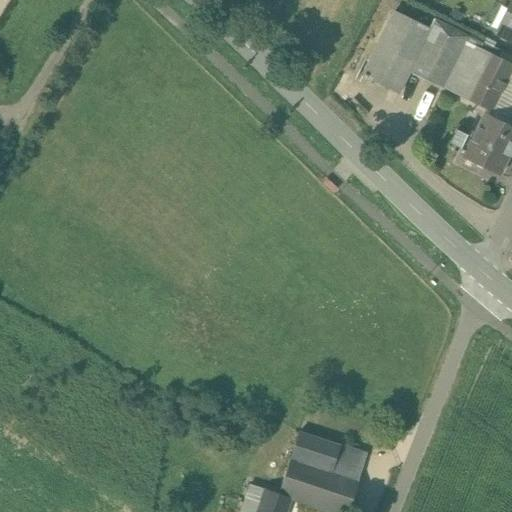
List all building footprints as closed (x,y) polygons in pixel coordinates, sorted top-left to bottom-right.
[(511,2),(497,34),(511,41),(511,2)] [(429,28),(395,10),(362,75),(398,93),(424,41),(430,28),(429,28)] [(470,36),(434,19),(429,28),(430,28),(424,41),(458,58),(466,41),(467,41),(470,36)] [(511,55),(483,41),(482,43),(470,36),(467,41),(488,52),(511,63),(511,55)] [(458,58),(424,41),(409,71),(443,87),(458,58)] [(458,58),(443,87),(465,98),(488,52),(467,41),(466,41),(458,58)] [(511,70),(511,63),(488,52),(465,98),(492,111),(511,70)] [(511,149),(511,126),(484,113),(463,156),(500,174),(511,149)] [(340,445),(299,432),(291,458),(332,471),(340,445)] [(366,454),(340,445),(332,471),(358,480),(366,454)] [(332,471),(291,458),(286,472),(279,494),(291,498),(333,511),(347,511),(358,480),(332,471)] [(248,484),(239,511),(256,511),(264,489),(248,484)] [(286,511),(291,498),(279,494),(264,489),(256,511),(286,511)]
